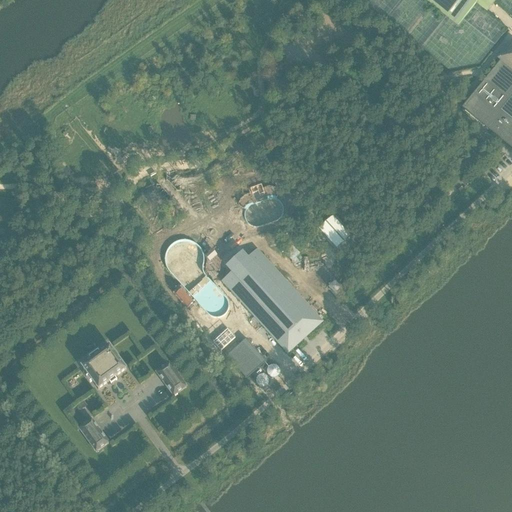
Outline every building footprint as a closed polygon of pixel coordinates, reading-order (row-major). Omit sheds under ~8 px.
[(422,0),(446,18),(458,29),(464,21),(476,7),(476,6),(486,14),(490,9),(494,4),(489,0),(422,0)] [(500,62),(462,108),(511,149),(511,41),(511,43),(501,54),(499,56),(497,59),(500,62)] [(351,235),(334,217),(318,232),(335,250),(351,235)] [(233,272),(223,281),(288,352),(321,322),(256,251),(247,259),(243,263),(241,261),(238,263),(234,266),(236,269),(233,272)] [(240,310),(218,287),(196,307),(218,330),(240,310)] [(246,339),(227,357),(247,379),(267,362),(246,339)] [(110,345),(81,367),(99,391),(128,370),(110,345)] [(156,373),(173,398),(188,387),(170,363),(156,373)] [(78,429),(96,453),(111,443),(92,418),(78,429)]
